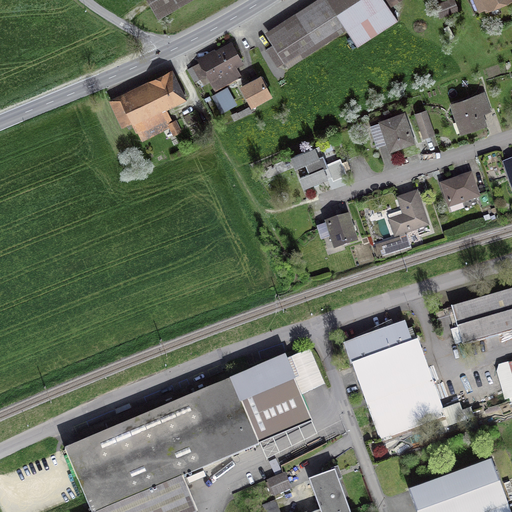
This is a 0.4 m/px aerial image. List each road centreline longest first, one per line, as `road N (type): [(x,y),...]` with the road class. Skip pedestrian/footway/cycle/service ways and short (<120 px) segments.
road 1 (residential): [(0,449),(168,374),(316,324)]
road 2 (residential): [(511,134),(315,201)]
road 3 (residential): [(316,324),(511,261)]
road 4 (residential): [(383,511),(316,324)]
road 5 (primary): [(168,53),(0,121)]
